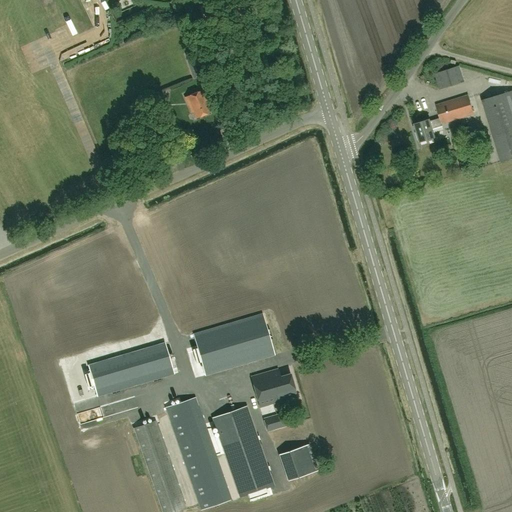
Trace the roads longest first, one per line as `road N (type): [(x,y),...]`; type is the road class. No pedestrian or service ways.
road 1 (tertiary): [(447,511),(340,151)]
road 2 (unclassified): [(0,254),(329,111)]
road 3 (unclassified): [(340,151),(362,136),(463,0)]
